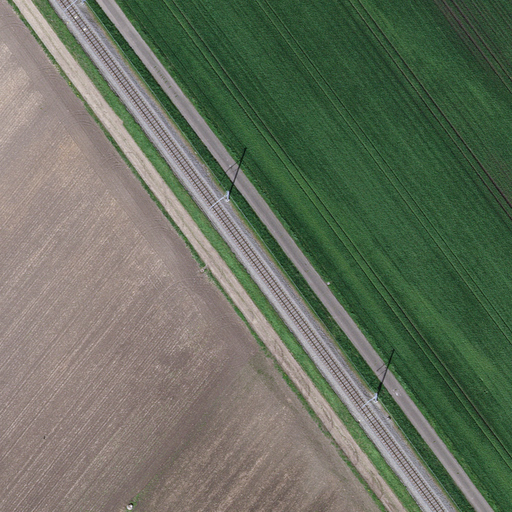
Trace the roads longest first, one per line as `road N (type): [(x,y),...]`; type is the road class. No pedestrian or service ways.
road 1 (track): [(105,0),(485,511)]
road 2 (track): [(25,0),(402,511)]
